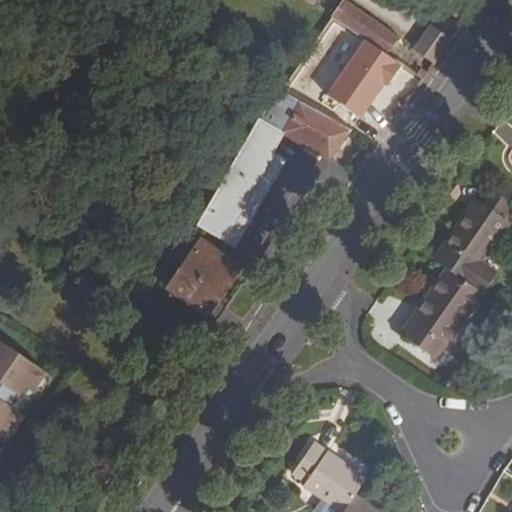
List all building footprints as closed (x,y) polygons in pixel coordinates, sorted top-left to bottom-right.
[(397,37),(344,0),(333,16),(386,54),(397,37)] [(466,21),(479,0),(450,0),(445,7),(466,21)] [(416,49),(436,63),(451,42),(431,28),(416,49)] [(279,104),(271,99),(196,226),(234,247),(278,172),(285,159),(272,152),(283,133),(331,160),(351,131),(298,101),(297,99),(294,98),(290,104),(282,99),(279,104)] [(285,159),(278,172),(310,189),(318,177),(285,159)] [(483,204),(505,219),(511,209),(511,203),(492,191),(483,204)] [(509,222),(505,219),(483,204),(478,200),(435,260),(448,270),(481,293),(497,271),(482,260),(509,222)] [(239,268),(201,242),(169,287),(207,314),(239,268)] [(481,293),(448,270),(403,335),(437,359),(483,294),(481,293)] [(0,448),(22,414),(15,410),(23,398),(26,400),(45,372),(0,342),(0,448)] [(306,485),(342,511),(345,511),(356,497),(367,479),(314,444),(294,472),(308,482),(306,485)] [(377,511),(356,497),(345,511),(377,511)]
